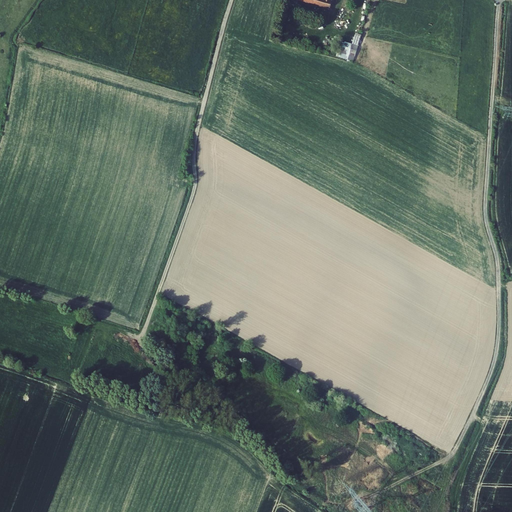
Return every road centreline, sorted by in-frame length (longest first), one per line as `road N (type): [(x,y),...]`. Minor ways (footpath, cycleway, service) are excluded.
road 1 (track): [(498,0),(486,207),(499,353),(457,446),(375,495)]
road 2 (track): [(231,0),(196,131),(190,205),(143,332)]
